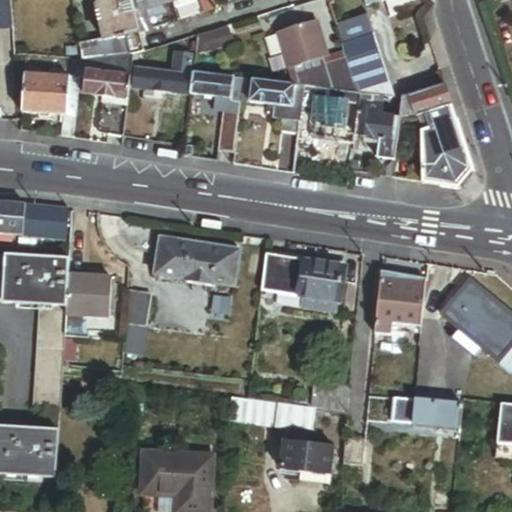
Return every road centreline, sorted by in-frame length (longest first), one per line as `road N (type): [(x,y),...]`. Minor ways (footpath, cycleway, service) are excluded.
road 1 (tertiary): [(511,239),(0,171)]
road 2 (unknown): [(369,218),(354,423)]
road 3 (residential): [(451,0),(511,186)]
